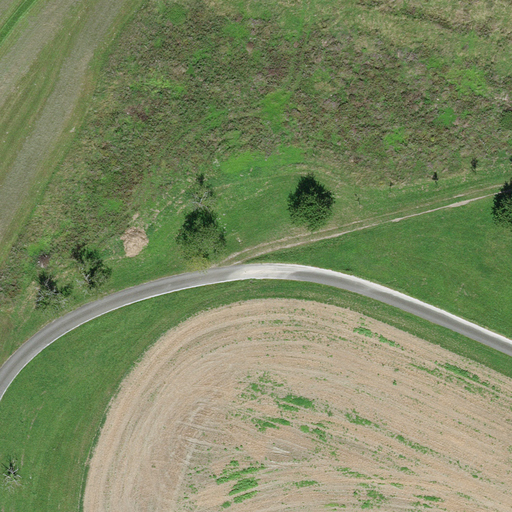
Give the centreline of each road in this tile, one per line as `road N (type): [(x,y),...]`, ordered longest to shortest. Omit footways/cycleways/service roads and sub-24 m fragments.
road 1 (track): [(0,378),(67,323),(205,275),(305,274),(369,291),(511,353)]
road 2 (track): [(205,275),(229,259),(511,187)]
